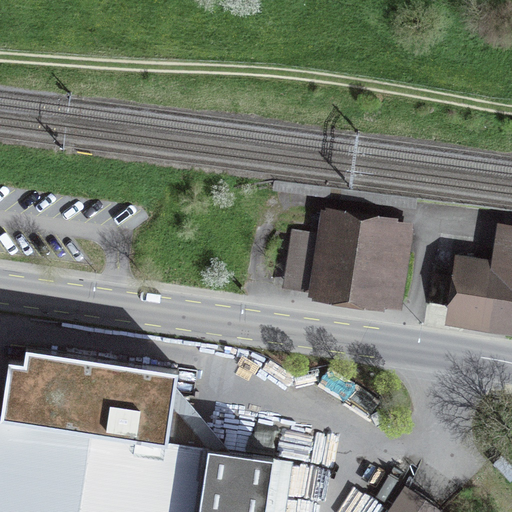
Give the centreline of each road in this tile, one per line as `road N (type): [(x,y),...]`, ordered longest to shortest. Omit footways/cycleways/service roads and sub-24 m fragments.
road 1 (primary): [(0,289),(511,362)]
road 2 (track): [(0,56),(320,75),(511,109)]
